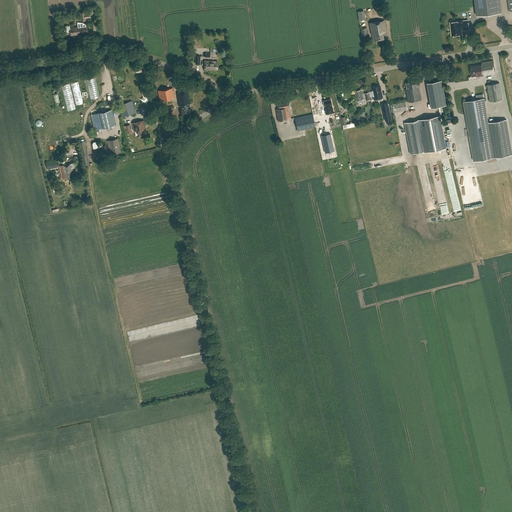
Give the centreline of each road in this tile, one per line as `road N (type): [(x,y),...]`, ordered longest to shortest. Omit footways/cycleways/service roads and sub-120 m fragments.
road 1 (unclassified): [(252,511),(169,166),(189,126),(227,100)]
road 2 (unclassified): [(227,100),(511,46)]
road 3 (unclassified): [(227,100),(208,80),(119,52),(0,68)]
